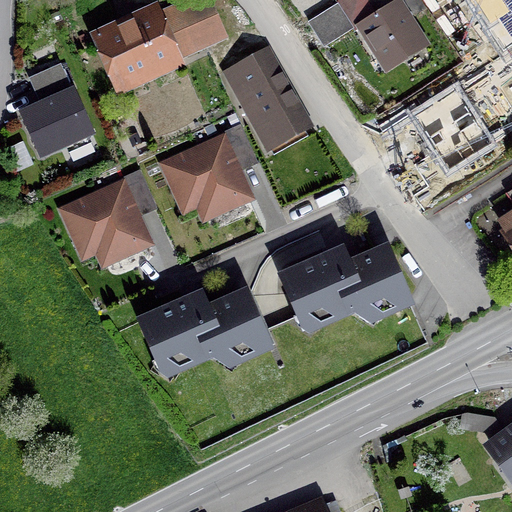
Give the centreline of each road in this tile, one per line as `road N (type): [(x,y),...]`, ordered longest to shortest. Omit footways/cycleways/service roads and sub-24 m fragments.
road 1 (residential): [(247,0),(392,210),(476,301)]
road 2 (primary): [(167,511),(449,366)]
